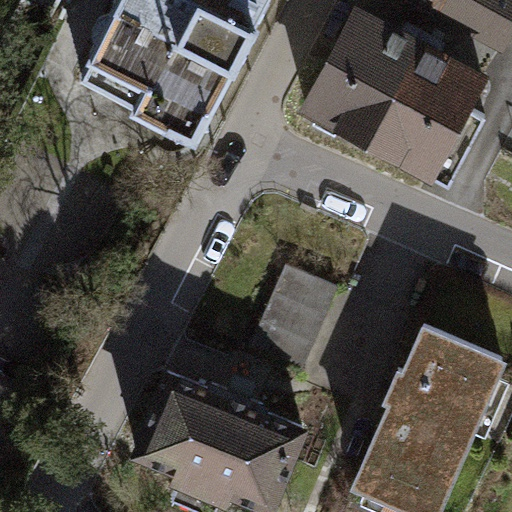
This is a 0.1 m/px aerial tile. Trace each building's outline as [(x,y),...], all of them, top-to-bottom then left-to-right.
[(262,0),(132,0),(101,71),(211,119),(262,0)] [(358,134),(414,30),(357,0),(346,0),(293,99),(358,134)] [(413,0),(429,9),(433,0),(413,0)] [(511,1),(511,0),(433,0),(429,9),(491,43),(511,1)] [(414,30),(358,134),(431,174),(471,102),(452,91),(470,60),(414,30)] [(66,233),(79,202),(15,176),(2,207),(66,233)] [(254,335),(301,354),(327,292),(281,272),(254,335)] [(498,347),(413,310),(342,474),(427,511),(498,347)] [(191,374),(165,364),(132,446),(167,461),(162,473),(213,494),(218,482),(269,503),(302,422),(257,404),(261,393),(195,366),(191,374)]
